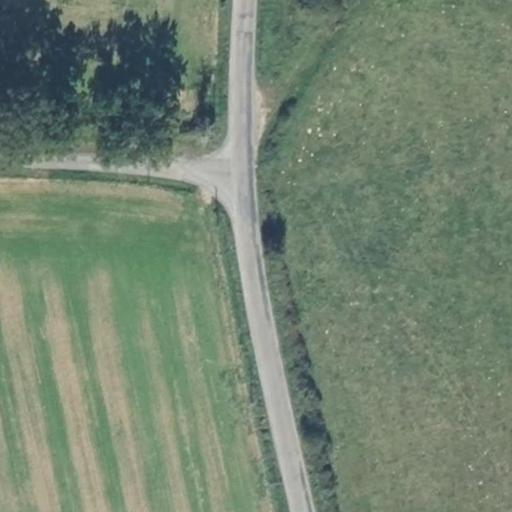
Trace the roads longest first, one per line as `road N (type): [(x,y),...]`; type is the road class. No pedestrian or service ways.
road 1 (unclassified): [(305,511),(235,174)]
road 2 (unclassified): [(235,174),(0,163)]
road 3 (unclassified): [(235,174),(244,0)]
